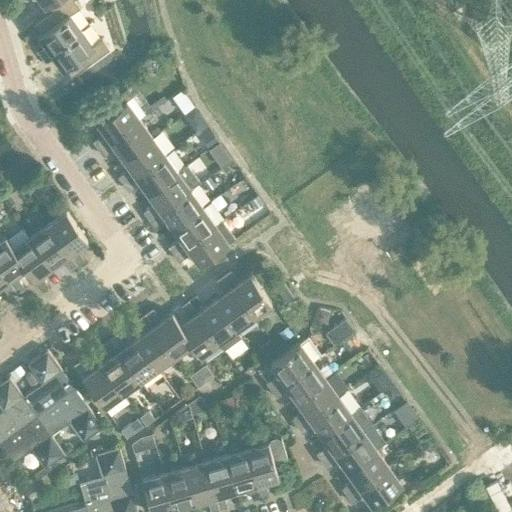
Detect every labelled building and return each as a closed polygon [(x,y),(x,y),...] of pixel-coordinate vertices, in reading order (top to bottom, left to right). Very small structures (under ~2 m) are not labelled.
[(41,0),(42,1),(26,12),(34,23),(52,10),(52,11),(67,0),(41,0)] [(38,51),(42,56),(81,28),(70,13),(80,6),(75,0),(67,0),(52,11),(52,10),(34,23),(40,32),(38,33),(47,45),(38,51)] [(92,43),(81,28),(42,56),(46,61),(54,55),(62,67),(64,65),(71,74),(109,47),(101,36),(92,43)] [(127,86),(114,96),(119,103),(126,99),(133,94),(127,86)] [(97,119),(110,138),(139,117),(126,99),(119,103),(97,119)] [(110,138),(123,155),(152,135),(139,117),(110,138)] [(98,147),(105,142),(100,135),(93,140),(98,147)] [(123,155),(135,173),(165,152),(152,135),(123,155)] [(105,142),(98,147),(103,154),(110,149),(105,142)] [(135,173),(148,191),(177,170),(165,152),(135,173)] [(123,182),(130,177),(125,170),(118,175),(123,182)] [(148,217),(155,212),(160,208),(190,187),(177,170),(148,191),(155,201),(143,210),(148,217)] [(209,175),(203,179),(208,187),(214,183),(209,175)] [(135,184),(130,177),(123,182),(128,189),(135,184)] [(202,205),(190,187),(160,208),(173,226),(202,205)] [(257,193),(249,199),(255,207),(263,201),(257,193)] [(215,222),(202,205),(173,226),(186,243),(215,222)] [(66,209),(47,222),(68,251),(87,238),(66,209)] [(160,219),(155,212),(148,217),(153,224),(160,219)] [(221,218),(215,222),(186,243),(199,262),(235,236),(221,218)] [(70,268),(77,263),(72,256),(68,251),(47,222),(30,234),(51,264),(61,256),(70,268)] [(32,277),(51,264),(30,234),(13,246),(12,247),(25,265),(24,265),(32,277)] [(0,267),(7,277),(11,282),(16,289),(23,284),(14,272),(24,265),(25,265),(12,247),(13,246),(5,235),(0,238),(0,267)] [(168,245),(173,252),(181,247),(176,240),(168,245)] [(186,254),(181,247),(173,252),(179,259),(186,254)] [(72,256),(77,263),(84,258),(79,251),(72,256)] [(230,268),(223,273),(228,280),(235,275),(230,268)] [(250,272),(232,285),(253,314),(271,301),(250,272)] [(221,285),(228,280),(223,273),(216,278),(221,285)] [(48,284),(43,277),(36,282),(41,289),(48,284)] [(283,281),(275,286),(285,300),(293,295),(283,281)] [(9,294),(16,289),(11,282),(4,287),(9,294)] [(232,285),(214,298),(235,327),(253,314),(232,285)] [(188,298),(193,305),(200,300),(195,293),(188,298)] [(193,305),(188,298),(181,303),(186,311),(193,305)] [(214,298),(197,310),(218,340),(223,347),(241,335),(235,327),(214,298)] [(151,306),(144,311),(150,319),(157,314),(151,306)] [(172,310),(153,324),(174,353),(191,341),(192,340),(179,323),(180,322),(172,310)] [(197,310),(180,322),(179,323),(192,340),(191,341),(199,353),(218,340),(197,310)] [(143,324),(150,319),(144,311),(137,316),(143,324)] [(345,317),(325,331),(334,343),(353,328),(345,317)] [(153,324),(136,336),(157,366),(174,353),(153,324)] [(287,325),(279,331),(284,338),(292,332),(287,325)] [(109,337),(114,344),(122,339),(116,331),(109,337)] [(136,336),(118,349),(139,378),(157,366),(136,336)] [(107,349),(114,344),(109,337),(102,342),(107,349)] [(270,337),(259,345),(265,354),(276,346),(270,337)] [(266,381),(271,388),(313,359),(299,340),(270,361),(278,372),(273,376),(266,381)] [(41,380),(22,393),(36,413),(75,386),(47,347),(27,361),(41,380)] [(122,391),(139,378),(118,349),(100,362),(122,391)] [(103,404),(122,391),(100,362),(90,369),(86,364),(85,364),(80,357),(73,363),(103,404)] [(289,388),(296,397),(325,376),(313,359),(271,388),(276,395),(283,390),(289,388)] [(0,409),(0,439),(36,413),(22,393),(9,374),(0,380),(0,403),(3,408),(0,409)] [(325,376),(296,397),(308,415),(338,394),(325,376)] [(393,381),(384,388),(388,393),(393,394),(399,390),(393,381)] [(75,386),(36,413),(50,433),(69,419),(82,438),(102,424),(75,386)] [(308,415),(303,418),(296,423),(301,430),(308,425),(314,423),(321,432),(350,411),(338,394),(308,415)] [(232,395),(220,398),(223,410),(235,407),(232,395)] [(329,453),(334,450),(371,423),(358,405),(350,411),(321,432),(328,442),(323,446),(316,451),(321,458),(329,453)] [(148,408),(140,415),(146,423),(154,416),(148,408)] [(189,408),(177,411),(180,419),(191,416),(189,408)] [(296,423),(303,418),(298,411),(291,416),(296,423)] [(64,452),(50,433),(36,413),(0,439),(0,444),(12,460),(31,447),(43,464),(44,466),(48,463),(64,452)] [(137,416),(121,428),(126,436),(143,424),(137,416)] [(384,440),(371,423),(334,450),(346,467),(375,446),(384,440)] [(268,440),(246,447),(260,496),(268,493),(264,479),(278,475),(273,459),(286,455),(281,437),(279,437),(276,435),(270,436),(268,440)] [(429,436),(420,443),(424,447),(430,448),(435,445),(429,436)] [(79,480),(86,502),(131,489),(118,444),(95,451),(101,473),(79,480)] [(359,485),(388,464),(375,446),(346,467),(359,485)] [(246,447),(225,453),(235,487),(247,484),(252,498),(260,496),(246,447)] [(225,453),(204,459),(214,493),(235,487),(225,453)] [(334,460),(329,453),(321,458),(326,465),(334,460)] [(194,499),(214,493),(204,459),(184,465),(194,499)] [(43,464),(33,471),(37,476),(51,466),(48,463),(44,466),(43,464)] [(401,482),(388,464),(359,485),(372,503),(401,482)] [(184,465),(163,471),(173,505),(194,499),(184,465)] [(151,511),(173,505),(163,471),(141,477),(151,511)] [(69,474),(67,474),(70,482),(71,482),(78,479),(77,474),(73,472),(69,474)] [(342,486),(347,493),(354,488),(349,481),(342,486)] [(354,488),(347,493),(352,500),(359,495),(354,488)] [(138,511),(131,489),(86,502),(88,511),(138,511)] [(216,499),(219,507),(227,505),(224,496),(216,499)] [(219,507),(216,499),(208,501),(210,510),(219,507)] [(88,511),(86,502),(52,511),(88,511)]
